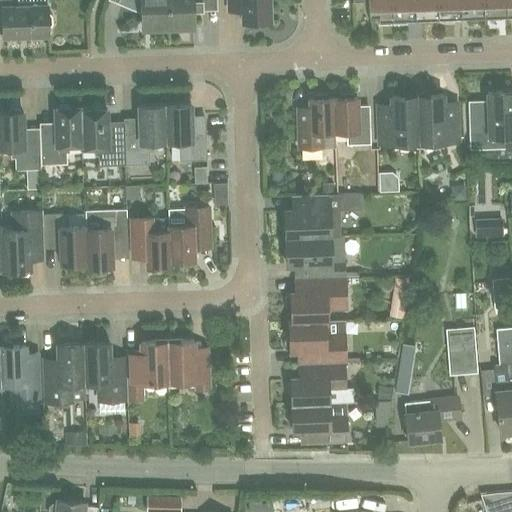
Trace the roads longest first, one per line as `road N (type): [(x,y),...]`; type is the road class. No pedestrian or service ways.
road 1 (residential): [(0,460),(428,473)]
road 2 (residential): [(253,298),(0,307)]
road 3 (residential): [(240,64),(0,72)]
road 4 (residential): [(253,298),(240,64)]
road 5 (residential): [(511,53),(319,60)]
road 6 (residential): [(263,443),(253,298)]
